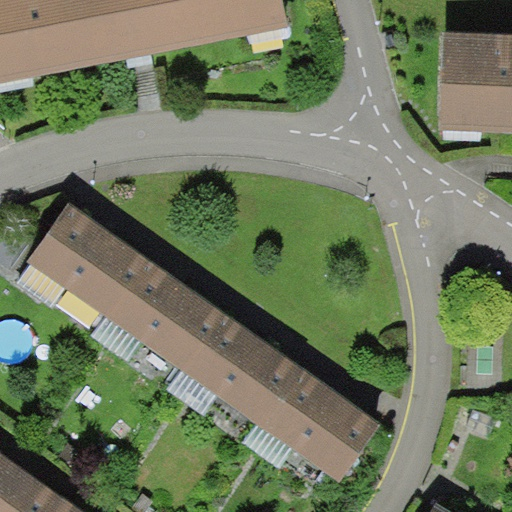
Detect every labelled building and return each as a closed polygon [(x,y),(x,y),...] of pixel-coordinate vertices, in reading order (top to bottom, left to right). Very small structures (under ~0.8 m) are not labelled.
[(0,0),(0,58),(26,54),(28,68),(68,60),(247,25),(245,11),(281,4),(280,0),(0,0)] [(478,108),(478,123),(511,124),(511,41),(444,39),(442,94),(441,107),(478,108)] [(97,225),(69,205),(33,256),(109,310),(145,259),(97,225)] [(174,280),(145,259),(109,310),(186,364),(222,313),(174,280)] [(253,335),(222,313),(186,364),(263,418),(298,367),(253,335)] [(330,390),(298,367),(263,418),(339,472),(375,421),(330,390)] [(12,463),(0,454),(0,511),(44,511),(57,495),(12,463)] [(81,511),(57,495),(44,511),(81,511)]
